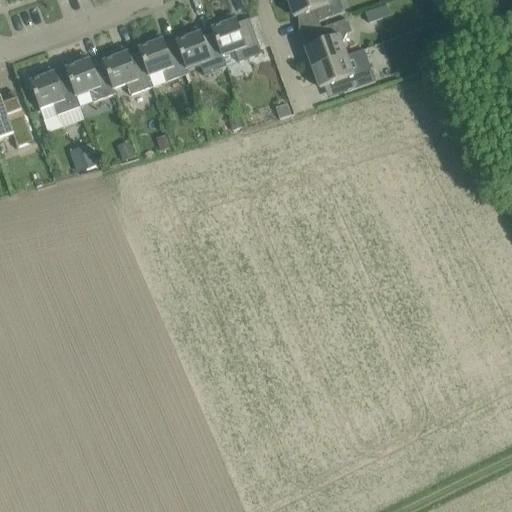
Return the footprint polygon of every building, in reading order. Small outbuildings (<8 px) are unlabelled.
[(287,0),(291,10),(295,18),(314,12),(318,24),(345,14),(340,1),(335,3),(329,0),(287,0)] [(391,17),(387,6),(365,14),(369,25),(391,17)] [(460,18),(449,23),(453,33),(465,28),(460,18)] [(210,25),(213,34),(222,57),(223,57),(236,52),(240,64),(263,56),(250,20),(238,25),(237,22),(227,25),(225,19),(210,25)] [(308,58),(313,70),(347,57),(343,45),(347,36),(352,34),(348,21),(340,24),(321,30),(325,42),(306,49),(308,58)] [(174,38),(176,41),(187,71),(188,71),(200,66),(204,77),(227,68),(223,57),(222,57),(213,34),(203,38),(202,35),(192,38),(190,32),(174,38)] [(137,45),(140,54),(149,78),(150,78),(154,89),(190,75),(188,71),(187,71),(176,41),(165,45),(164,42),(154,45),(152,39),(137,45)] [(101,58),(103,61),(113,91),(115,90),(115,91),(127,86),(131,97),(154,89),(150,78),(149,78),(140,54),(130,58),(129,55),(119,58),(117,52),(101,58)] [(347,57),(313,70),(317,82),(321,90),(340,83),(344,95),(376,83),(371,70),(361,74),(352,70),(347,57)] [(64,65),(67,74),(76,98),(77,98),(90,93),(94,104),(117,96),(115,90),(113,91),(103,61),(92,65),(91,62),(81,65),(79,59),(64,65)] [(415,67),(419,76),(437,68),(433,59),(415,67)] [(76,98),(67,74),(57,78),(56,75),(46,78),(44,72),(28,78),(45,122),(81,109),(77,98),(76,98)] [(0,95),(0,140),(14,135),(19,148),(33,143),(16,94),(1,99),(0,95)] [(284,108),(277,110),(281,120),(291,117),(288,106),(284,108)] [(240,119),(229,123),(231,130),(243,127),(240,119)] [(156,140),(161,153),(171,149),(166,137),(156,140)] [(117,149),(124,164),(136,159),(128,143),(117,149)] [(91,148),(73,155),(79,173),(97,166),(91,148)]
